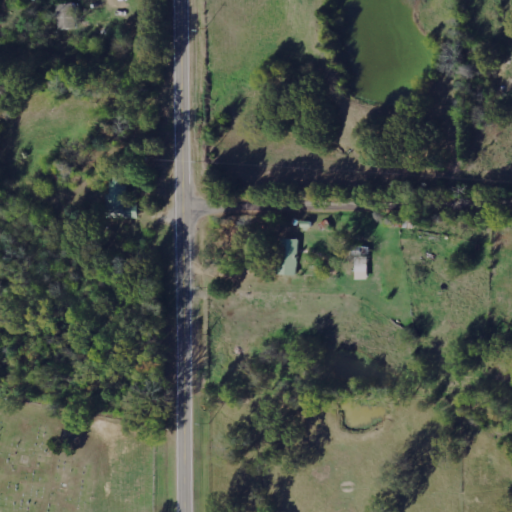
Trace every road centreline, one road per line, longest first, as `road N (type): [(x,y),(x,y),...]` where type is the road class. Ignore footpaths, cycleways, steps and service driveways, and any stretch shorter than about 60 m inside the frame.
road 1 (secondary): [(189,511),(183,0)]
road 2 (residential): [(186,211),(511,208)]
